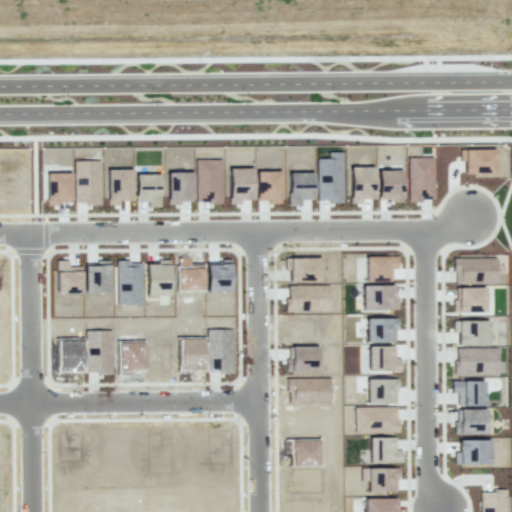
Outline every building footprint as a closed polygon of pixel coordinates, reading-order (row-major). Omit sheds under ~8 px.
[(493,148),(460,149),(461,173),(494,172),(493,148)] [(340,151),(326,152),(326,158),(315,158),(316,201),(341,201),(340,151)] [(432,198),(431,157),(405,157),(406,201),(419,201),(419,198),(432,198)] [(219,159),(194,159),(194,202),(219,202),(219,159)] [(72,160),(73,203),(99,203),(98,160),(72,160)] [(371,166),(347,166),(347,203),(360,203),(359,198),(372,198),(371,166)] [(129,168),(105,169),(105,202),(130,202),(129,168)] [(251,199),(250,168),(225,168),(226,204),(238,203),(238,199),(251,199)] [(376,169),(375,200),(399,200),(400,169),(376,169)] [(279,203),(278,170),(253,171),(254,200),(267,200),(267,203),(279,203)] [(165,202),(190,203),(190,172),(166,171),(165,202)] [(69,172),(44,173),(45,204),(69,203),(69,172)] [(311,172),(286,172),(287,205),(299,205),(299,199),(311,199),(311,172)] [(157,174),(133,174),(133,200),(145,200),(145,206),(158,206),(157,174)] [(200,263),(188,263),(187,256),(174,257),(175,290),(201,289),(200,263)] [(363,256),(363,281),(389,281),(389,268),(396,268),(395,256),(363,256)] [(318,281),(318,257),(285,258),(285,282),(318,281)] [(495,258),(452,257),(452,284),(494,284),(495,258)] [(66,259),(53,260),(54,293),(80,292),(79,266),(66,266),(66,259)] [(114,304),(140,304),(140,260),(114,261),(114,304)] [(228,291),(228,261),(204,260),(204,291),(228,291)] [(108,292),(107,261),(82,262),(83,292),(108,292)] [(168,261),(143,262),(144,295),(168,295),(168,261)] [(396,309),(395,295),(392,296),(392,284),(360,285),(360,309),(396,309)] [(284,285),(285,311),(327,310),(327,285),(284,285)] [(482,287),(454,287),(454,300),(451,300),(451,312),(483,311),(482,287)] [(391,317),(363,318),(364,342),(392,342),(391,317)] [(486,320),(451,320),(451,333),(455,333),(455,345),(487,345),(486,320)] [(110,372),(109,329),(84,330),(85,373),(110,372)] [(230,329),(206,330),(207,372),(231,371),(230,329)] [(177,369),(201,370),(202,337),(177,337),(177,369)] [(81,371),(81,338),(55,338),(56,372),(81,371)] [(141,340),(116,341),(116,370),(141,369),(141,340)] [(399,371),(399,358),(392,358),(392,346),(366,345),(366,371),(399,371)] [(315,346),(288,346),(288,359),(283,359),(283,371),(316,371),(315,346)] [(501,374),(501,362),(496,362),(496,347),(453,348),(453,375),(501,374)] [(283,379),(284,405),(329,404),(328,377),(283,379)] [(392,379),(364,378),(364,403),(392,403),(392,379)] [(449,380),(449,392),(455,392),(455,405),(482,405),(481,380),(449,380)] [(395,406),(353,406),(353,434),(395,434),(395,406)] [(484,408),(456,409),(456,421),(452,421),(452,434),(484,433),(484,408)] [(393,450),(393,437),(366,437),(366,462),(399,461),(399,449),(393,450)] [(488,440),(454,439),(454,464),(487,464),(488,440)] [(317,464),(316,440),(289,440),(289,465),(317,464)] [(365,492),(393,491),(392,467),(360,468),(360,481),(365,481),(365,492)] [(504,511),(504,489),(497,490),(497,497),(491,497),(491,511),(504,511)] [(362,511),(397,511),(397,510),(393,510),(393,497),(363,498),(362,511)]
